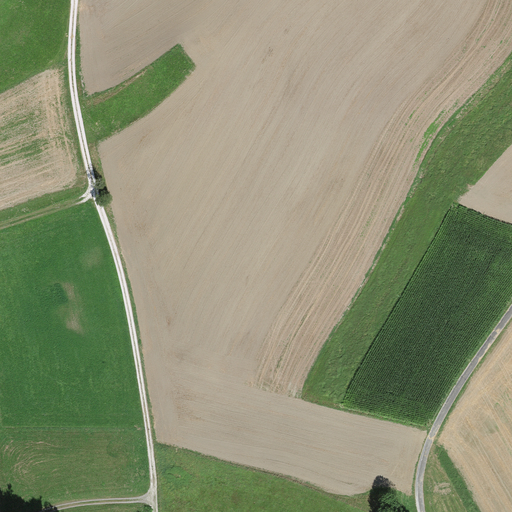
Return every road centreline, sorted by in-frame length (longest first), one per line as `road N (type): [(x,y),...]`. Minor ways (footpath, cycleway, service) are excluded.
road 1 (track): [(74,0),(71,78),(127,304),(154,511)]
road 2 (track): [(511,309),(430,436),(421,511)]
